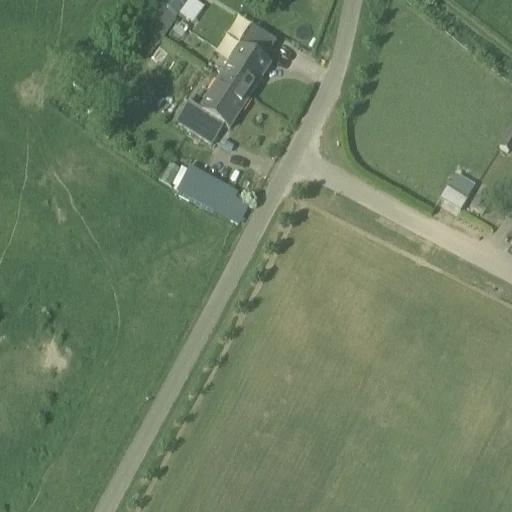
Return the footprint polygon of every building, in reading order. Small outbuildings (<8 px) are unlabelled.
[(191,0),(166,0),(160,9),(176,21),(191,0)] [(164,37),(174,22),(155,9),(144,22),(164,37)] [(270,68),(264,64),(277,45),(252,29),(219,81),(249,100),(270,68)] [(229,132),(249,100),(219,81),(199,113),(186,104),(174,124),(211,148),(223,128),(229,132)] [(124,104),(117,115),(135,125),(141,115),(124,104)] [(234,201),(236,195),(171,162),(158,186),(239,228),(249,208),(234,201)] [(460,215),(466,203),(446,191),(439,202),(460,215)]
